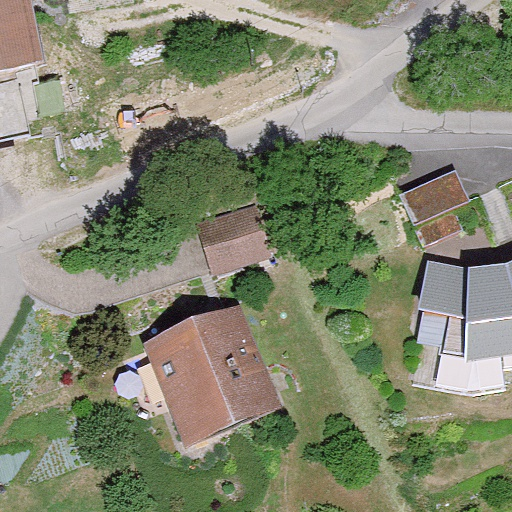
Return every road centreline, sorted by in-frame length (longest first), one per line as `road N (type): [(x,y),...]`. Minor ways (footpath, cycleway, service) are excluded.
road 1 (residential): [(264,149),(93,186),(0,225)]
road 2 (residential): [(511,126),(372,125),(264,149)]
road 3 (residential): [(452,0),(264,149)]
